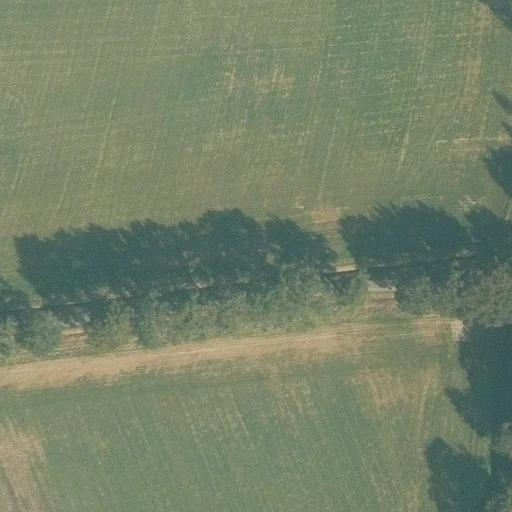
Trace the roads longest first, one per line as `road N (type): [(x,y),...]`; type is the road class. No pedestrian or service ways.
road 1 (unclassified): [(0,330),(360,288),(511,284)]
road 2 (track): [(503,285),(476,456),(477,511)]
